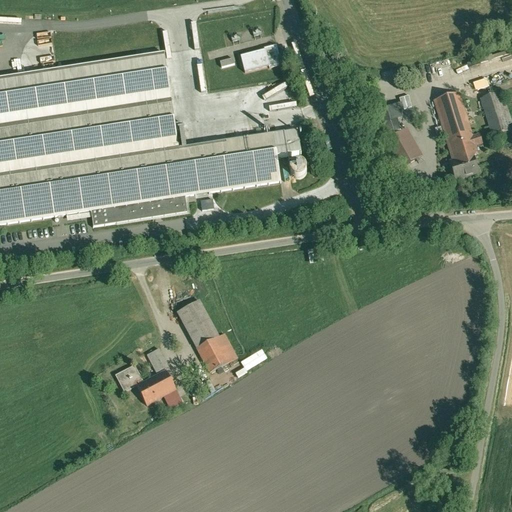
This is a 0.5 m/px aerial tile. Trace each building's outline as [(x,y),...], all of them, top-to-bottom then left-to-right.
[(41,47),(53,43),(50,33),(38,37),(41,47)] [(244,73),(269,67),(269,69),(282,65),(276,44),(264,47),(264,50),(240,56),(244,73)] [(187,199),(282,184),(278,159),(301,155),(297,126),(179,145),(165,58),(0,83),(0,225),(94,211),(97,229),(189,214),(187,199)] [(235,59),(221,63),(223,69),(237,65),(235,59)] [(479,157),(461,96),(435,104),(453,165),(476,158),(479,157)] [(511,119),(504,96),(481,103),(494,140),(511,134),(511,133),(511,129),(511,128),(511,119)] [(297,103),(270,108),(271,113),(298,107),(297,103)] [(406,121),(401,107),(379,116),(384,129),(406,121)] [(424,160),(409,133),(387,145),(403,173),(408,170),(424,160)] [(450,166),(456,187),(482,179),(476,158),(453,165),(450,166)] [(301,180),(303,179),(305,177),(306,175),(306,172),(306,170),(304,168),(303,166),(300,165),(298,165),(296,166),(294,167),(292,169),(291,171),(291,173),(292,176),(293,178),(296,179),(298,180),(301,180)] [(312,264),(326,263),(325,249),(311,250),(312,264)] [(200,306),(177,318),(210,378),(240,362),(226,337),(220,341),(200,306)] [(239,377),(269,359),(264,350),(242,362),(246,368),(237,373),(239,377)] [(148,359),(159,379),(166,375),(167,376),(171,374),(161,353),(148,359)] [(137,390),(145,386),(137,369),(116,380),(125,398),(138,391),(137,390)] [(167,376),(166,375),(159,379),(145,386),(137,390),(138,391),(148,411),(164,403),(170,414),(183,408),(167,376)] [(228,383),(224,377),(211,384),(215,390),(228,383)]
